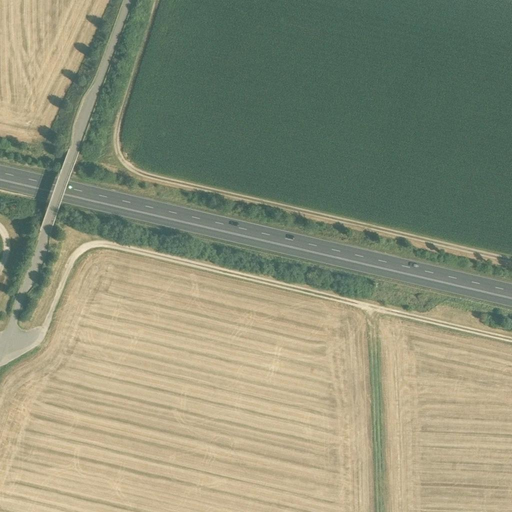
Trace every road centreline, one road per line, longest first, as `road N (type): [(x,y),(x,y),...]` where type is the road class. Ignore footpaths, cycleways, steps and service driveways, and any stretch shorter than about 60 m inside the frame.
road 1 (track): [(156,0),(117,129),(120,165),(174,185),(511,264)]
road 2 (trunk): [(511,295),(0,176)]
road 3 (track): [(33,338),(70,261),(89,245),(372,310)]
road 4 (track): [(511,343),(372,310),(373,350)]
road 5 (track): [(381,511),(373,350)]
road 6 (track): [(75,147),(129,0)]
road 7 (track): [(0,357),(45,233)]
